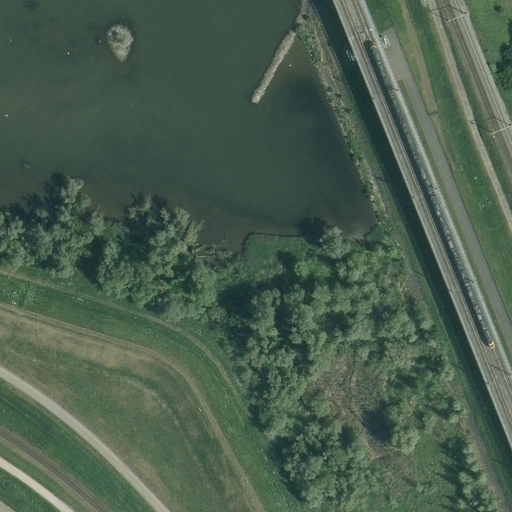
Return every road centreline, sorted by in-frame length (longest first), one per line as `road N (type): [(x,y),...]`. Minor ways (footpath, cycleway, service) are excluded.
road 1 (track): [(511,502),(318,20),(317,8),(328,0)]
road 2 (track): [(0,270),(194,339),(223,372),(300,511)]
road 3 (track): [(401,0),(463,224)]
road 4 (tertiary): [(160,511),(53,408),(0,372)]
